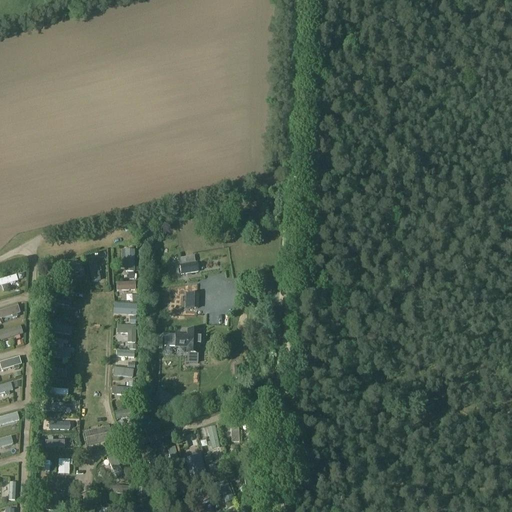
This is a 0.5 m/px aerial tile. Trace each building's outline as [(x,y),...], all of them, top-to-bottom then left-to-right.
[(124,260),(124,267),(124,272),(134,272),(134,251),(121,251),(121,260),(124,260)] [(181,275),(199,273),(197,263),(195,263),(194,257),(180,259),(181,265),(179,265),(181,275)] [(95,259),(87,261),(91,282),(99,280),(95,259)] [(81,263),(60,265),(61,274),(82,271),(81,263)] [(0,272),(0,279),(19,275),(17,268),(0,272)] [(15,277),(0,281),(0,287),(17,282),(15,277)] [(135,283),(116,284),(116,291),(135,291),(135,283)] [(198,294),(187,294),(186,309),(197,309),(198,294)] [(51,296),(49,304),(69,308),(71,299),(51,296)] [(115,304),(114,315),(137,316),(137,305),(115,304)] [(17,306),(0,311),(0,319),(19,314),(17,306)] [(51,325),(49,333),(70,336),(71,329),(51,325)] [(20,327),(0,333),(0,341),(0,342),(22,335),(20,327)] [(135,327),(116,327),(116,335),(127,335),(127,344),(135,344),(135,327)] [(167,345),(166,351),(175,352),(175,346),(176,346),(188,346),(188,352),(187,352),(186,364),(197,364),(198,356),(199,352),(199,329),(188,329),(188,335),(176,335),(167,335),(166,345),(167,345)] [(64,346),(65,339),(48,336),(47,343),(64,346)] [(70,352),(48,351),(47,359),(69,360),(70,352)] [(18,358),(0,363),(0,370),(0,372),(20,366),(18,358)] [(113,369),(112,377),(132,379),(133,371),(113,369)] [(46,372),(46,378),(47,378),(65,379),(65,371),(46,370),(46,372)] [(0,386),(10,383),(8,377),(0,379),(0,386)] [(10,384),(0,386),(0,395),(12,391),(10,384)] [(112,388),(112,395),(133,397),(133,390),(112,388)] [(175,401),(159,390),(152,400),(169,411),(175,401)] [(43,404),(43,412),(64,413),(64,405),(43,404)] [(130,411),(114,414),(116,421),(132,418),(130,411)] [(0,418),(0,426),(19,421),(17,414),(0,418)] [(250,422),(250,449),(259,449),(260,422),(250,422)] [(238,423),(230,424),(231,443),(239,443),(238,423)] [(48,424),(48,431),(68,432),(68,424),(48,424)] [(108,426),(83,432),(86,446),(112,441),(108,426)] [(214,428),(207,430),(212,450),(219,449),(214,428)] [(0,439),(0,448),(12,445),(9,437),(0,439)] [(174,448),(167,450),(173,471),(180,469),(174,448)] [(153,451),(146,453),(151,470),(158,468),(153,451)] [(134,453),(127,455),(133,475),(140,473),(134,453)] [(201,455),(186,459),(191,480),(206,476),(201,455)] [(113,456),(106,459),(115,479),(123,476),(113,456)] [(243,477),(249,496),(255,494),(250,475),(243,477)] [(176,490),(184,487),(181,478),(173,481),(176,490)] [(226,480),(211,486),(213,493),(220,491),(225,503),(233,500),(226,480)] [(109,487),(108,494),(128,495),(128,489),(109,487)] [(197,495),(191,497),(195,511),(203,511),(201,504),(209,501),(206,493),(197,496),(197,495)] [(40,511),(60,511),(60,497),(40,497),(40,511)] [(178,511),(175,501),(167,503),(170,511),(178,511)]
